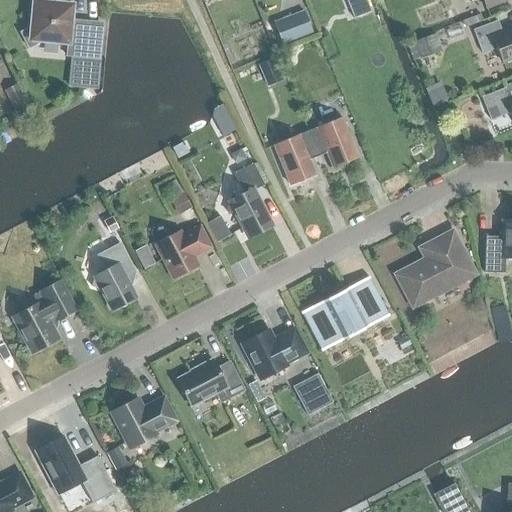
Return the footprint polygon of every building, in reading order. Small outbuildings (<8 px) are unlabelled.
[(227,0),(224,0),(211,4),(220,32),(236,27),(227,0)] [(365,0),(345,0),(353,19),(370,13),(365,0)] [(481,0),(485,9),(507,0),(481,0)] [(100,27),(70,24),(72,4),(32,1),(30,28),(20,33),(28,48),(40,42),(67,44),(66,56),(97,59),(100,27)] [(303,11),(273,23),(282,46),(312,34),(303,11)] [(511,29),(501,34),(496,21),(472,30),(481,54),(496,48),(501,63),(511,58),(511,29)] [(420,60),(442,52),(436,35),(414,42),(420,60)] [(272,58),(258,65),(267,86),(282,80),(272,58)] [(319,91),(334,85),(326,65),(311,72),(319,91)] [(431,106),(447,99),(439,82),(424,89),(431,106)] [(15,113),(28,106),(17,84),(3,91),(15,113)] [(511,99),(510,101),(504,88),(480,98),(489,120),(511,112),(511,115),(511,99)] [(213,110),(211,116),(222,137),(235,130),(222,106),(213,110)] [(307,132),(317,157),(326,153),(333,169),(358,158),(341,118),(307,132)] [(448,139),(459,134),(455,123),(444,128),(448,139)] [(309,160),(317,157),(307,132),(273,147),(290,186),(315,176),(309,160)] [(235,165),(246,160),(241,149),(230,155),(235,165)] [(270,224),(253,192),(263,186),(252,165),(233,175),(243,194),(236,198),(231,197),(226,212),(235,215),(246,236),(270,224)] [(191,208),(183,194),(170,201),(178,216),(191,208)] [(220,218),(206,225),(216,245),(230,237),(220,218)] [(511,219),(501,219),(501,236),(485,236),(484,272),(505,273),(505,257),(511,257),(511,219)] [(210,248),(199,227),(181,237),(179,232),(155,245),(173,279),(196,267),(190,254),(196,251),(198,255),(210,248)] [(420,306),(429,301),(430,297),(472,274),(451,234),(421,250),(426,260),(397,276),(412,306),(415,304),(420,306)] [(147,262),(157,256),(148,240),(138,246),(147,262)] [(124,278),(135,273),(119,244),(96,256),(104,271),(101,273),(96,272),(91,287),(100,290),(111,311),(135,299),(124,278)] [(320,352),(389,317),(368,277),(300,313),(320,352)] [(54,321),(75,310),(60,282),(32,296),(37,304),(25,310),(16,307),(11,323),(16,324),(31,353),(57,340),(52,329),(54,328),(56,324),(54,321)] [(306,353),(294,330),(273,341),(267,330),(242,344),(261,381),(287,367),(285,364),(306,353)] [(216,368),(212,359),(195,368),(196,370),(176,380),(190,407),(215,393),(220,403),(244,391),(229,361),(216,368)] [(317,374),(293,387),(308,416),(332,403),(317,374)] [(178,422),(163,395),(143,406),(138,397),(107,413),(128,452),(158,436),(157,433),(178,422)] [(62,437),(34,452),(57,495),(81,483),(92,504),(115,492),(97,456),(78,466),(62,437)] [(115,472),(128,465),(117,446),(105,453),(115,472)] [(34,499),(20,471),(0,480),(0,511),(13,511),(15,511),(14,510),(34,499)] [(468,511),(454,484),(432,495),(440,511),(468,511)]
